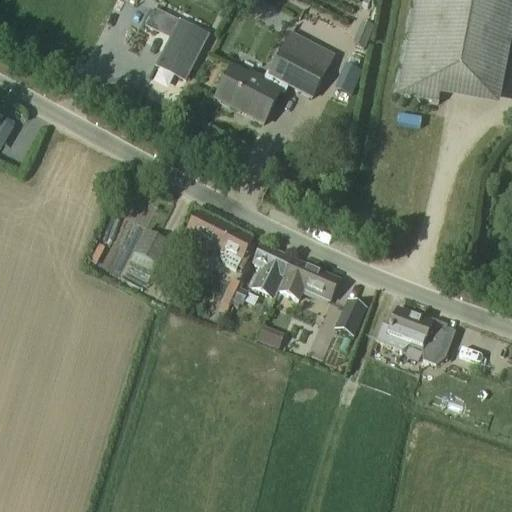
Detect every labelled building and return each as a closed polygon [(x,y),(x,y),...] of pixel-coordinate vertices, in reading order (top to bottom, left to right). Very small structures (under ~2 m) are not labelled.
[(438,107),(440,99),(498,110),(511,36),(511,0),(415,0),(397,99),(438,107)] [(364,51),(374,29),(363,24),(353,47),(364,51)] [(179,25),(157,68),(180,80),(186,83),(208,40),(203,37),(179,25)] [(328,74),(325,73),(333,59),(290,37),(284,51),(267,80),(312,103),(328,74)] [(215,103),(263,129),(280,96),(232,71),(215,103)] [(251,245),(197,218),(182,248),(205,260),(211,248),(221,253),(221,254),(220,255),(220,257),(220,258),(220,259),(220,260),(221,263),(223,266),(224,267),(225,269),(226,270),(236,274),(242,263),(251,245)] [(153,276),(169,245),(146,233),(134,256),(135,257),(131,264),(153,276)] [(274,302),(291,263),(262,250),(254,269),(260,272),(251,292),(274,302)] [(339,285),(294,264),(279,297),(298,305),(303,294),(330,306),(339,285)] [(354,341),(367,312),(348,303),(335,332),(354,341)] [(402,356),(411,349),(423,354),(424,364),(436,368),(445,361),(448,353),(439,350),(446,330),(432,325),(432,327),(397,314),(390,332),(382,329),(375,346),(402,356)] [(281,340),(262,332),(256,346),(275,354),(281,340)]
